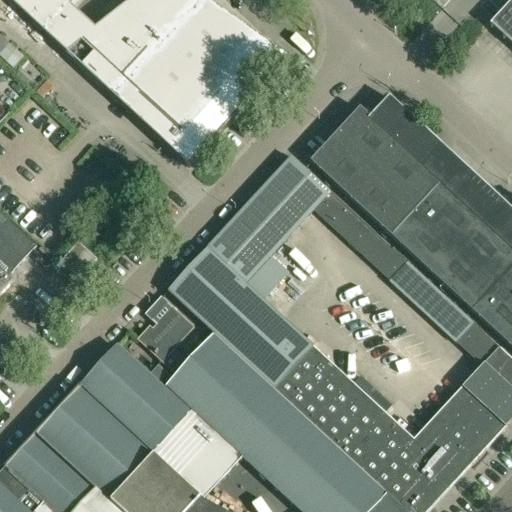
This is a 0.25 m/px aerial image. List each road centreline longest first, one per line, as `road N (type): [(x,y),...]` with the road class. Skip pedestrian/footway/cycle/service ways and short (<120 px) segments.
road 1 (unclassified): [(0,445),(370,40)]
road 2 (unclassified): [(511,160),(370,40)]
